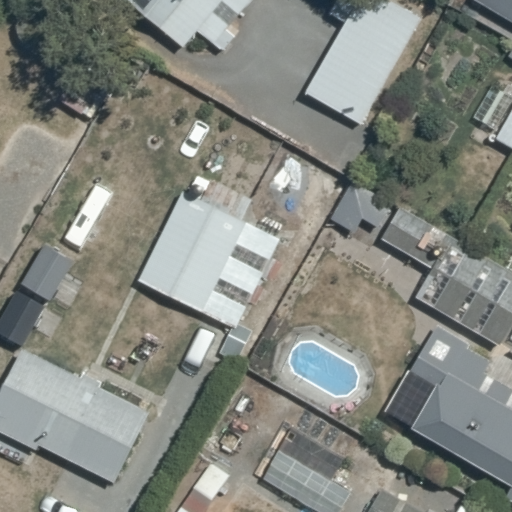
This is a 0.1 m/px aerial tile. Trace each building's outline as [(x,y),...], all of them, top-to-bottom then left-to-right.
[(127,0),(184,49),(199,32),(222,51),(266,1),(265,0),(127,0)] [(347,24),(306,93),(363,126),(425,19),(392,0),(337,0),(330,14),(347,24)] [(511,0),(475,0),(511,21),(511,0)] [(511,110),(495,142),(511,151),(511,110)] [(355,179),(340,205),(332,220),(355,233),(363,218),(380,227),(394,201),(355,179)] [(184,194),(141,281),(236,328),(279,241),(242,223),(251,203),(213,184),(204,204),(184,194)] [(98,207),(69,192),(47,234),(76,249),(98,207)] [(433,267),(448,240),(400,213),(385,241),(433,267)] [(415,300),(501,347),(511,326),(511,274),(448,240),(433,267),(415,300)] [(47,245),(24,285),(53,301),(76,261),(47,245)] [(0,324),(0,332),(25,348),(48,310),(20,293),(0,324)] [(511,391),(483,375),(492,359),(435,327),(385,415),(511,486),(511,492),(508,500),(511,502),(511,391)] [(0,394),(0,452),(27,465),(36,446),(115,484),(149,413),(20,352),(0,394)] [(280,452),(331,480),(344,456),(293,428),(280,452)] [(208,511),(226,479),(199,465),(175,509),(180,511),(208,511)] [(372,511),(426,511),(384,490),(372,511)]
